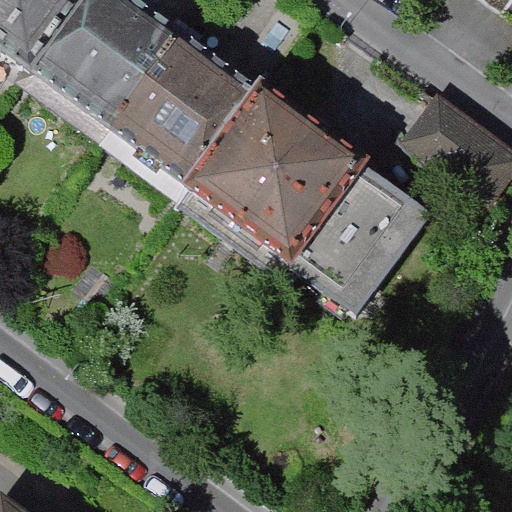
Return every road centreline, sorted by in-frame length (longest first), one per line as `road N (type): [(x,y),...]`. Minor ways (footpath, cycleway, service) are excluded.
road 1 (residential): [(0,347),(222,511)]
road 2 (residential): [(511,286),(388,511)]
road 3 (residential): [(357,0),(511,115)]
